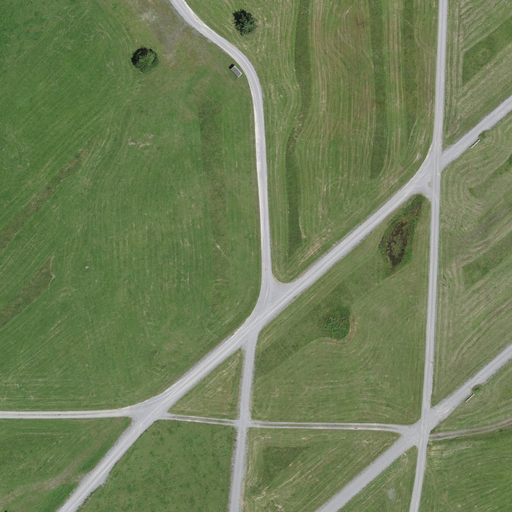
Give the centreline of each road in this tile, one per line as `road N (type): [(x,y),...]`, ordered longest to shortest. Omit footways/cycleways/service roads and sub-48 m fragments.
road 1 (track): [(511,99),(148,414),(65,511)]
road 2 (track): [(414,511),(427,400),(441,0)]
road 3 (track): [(0,416),(139,413),(424,430)]
road 4 (track): [(267,310),(256,92),(239,56),(178,0)]
road 5 (track): [(511,350),(323,511)]
road 6 (track): [(249,328),(236,511)]
